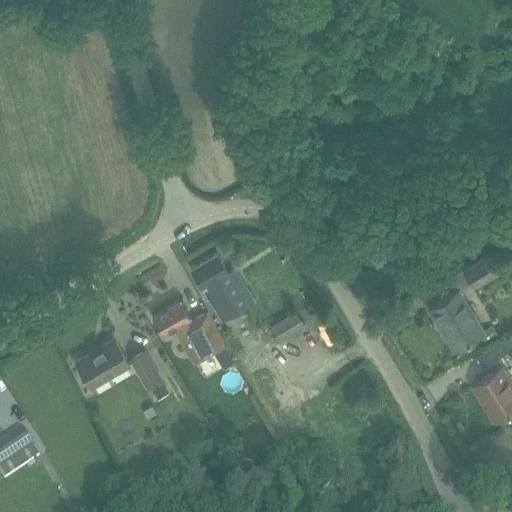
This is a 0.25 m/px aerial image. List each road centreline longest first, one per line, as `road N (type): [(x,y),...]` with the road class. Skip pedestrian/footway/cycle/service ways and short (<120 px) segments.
road 1 (unclassified): [(466,511),(311,253),(280,222)]
road 2 (unclassified): [(179,221),(115,0)]
road 3 (unclassified): [(0,328),(179,221)]
